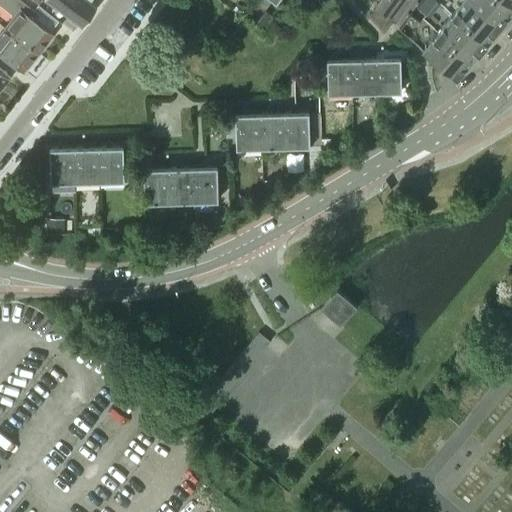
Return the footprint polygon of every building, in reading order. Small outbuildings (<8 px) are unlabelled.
[(34,11),(21,1),(21,0),(20,0),(0,0),(0,3),(11,13),(14,15),(5,27),(15,35),(38,53),(53,35),(29,17),(34,11)] [(48,0),(82,25),(96,6),(88,0),(48,0)] [(409,0),(380,0),(376,6),(395,20),(409,0)] [(500,25),(470,0),(462,0),(451,13),(485,42),(500,25)] [(511,10),(511,6),(504,0),(470,0),(500,25),(511,10)] [(485,42),(451,13),(437,30),(471,59),(485,42)] [(24,71),(38,53),(15,35),(5,27),(0,33),(0,51),(1,52),(1,53),(24,71)] [(471,59),(437,30),(422,48),(457,77),(471,59)] [(376,91),(374,57),(351,58),(352,92),(376,91)] [(400,90),(399,57),(374,57),(376,91),(400,90)] [(352,92),(351,58),(327,59),(327,92),(352,92)] [(0,87),(9,77),(0,69),(0,87)] [(309,145),(308,111),(283,112),(284,146),(309,145)] [(284,146),(283,112),(260,113),(260,146),(284,146)] [(260,146),(260,113),(235,114),(236,147),(260,146)] [(98,181),(97,146),(85,147),(73,147),(74,181),(98,181)] [(123,180),(122,146),(97,146),(98,181),(123,180)] [(74,181),(73,147),(61,147),(50,147),(49,148),(50,182),(74,181)] [(193,200),(192,166),(168,167),(168,201),(193,200)] [(217,200),(216,166),(203,166),(192,166),(193,200),(217,200)] [(168,201),(168,167),(143,168),(144,201),(168,201)] [(350,313),(357,305),(337,288),(336,289),(320,308),(327,314),(335,321),(340,325),(345,319),(350,313)] [(253,391),(288,348),(268,331),(232,374),(253,391)]
